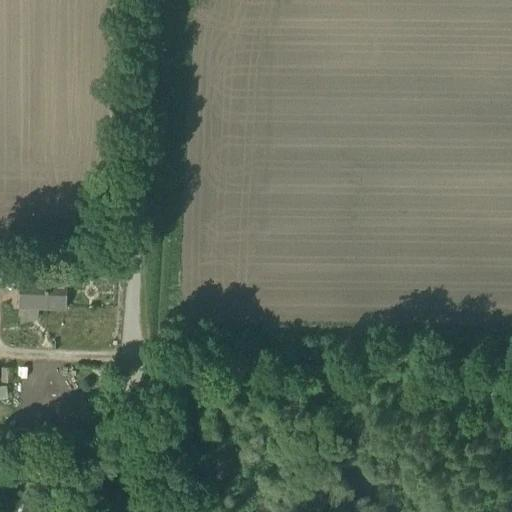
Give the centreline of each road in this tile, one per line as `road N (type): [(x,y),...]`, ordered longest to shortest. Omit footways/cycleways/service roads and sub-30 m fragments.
road 1 (track): [(185,511),(188,432),(182,386),(166,363)]
road 2 (track): [(125,511),(130,364)]
